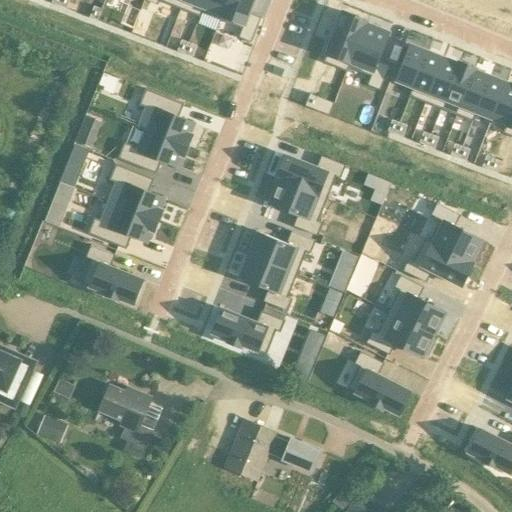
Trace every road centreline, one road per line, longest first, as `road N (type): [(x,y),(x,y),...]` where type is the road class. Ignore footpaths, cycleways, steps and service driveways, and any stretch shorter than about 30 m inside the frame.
road 1 (residential): [(282,0),(158,312)]
road 2 (residential): [(485,511),(390,450),(223,379)]
road 3 (residential): [(511,236),(415,425)]
road 4 (residential): [(511,49),(386,0)]
